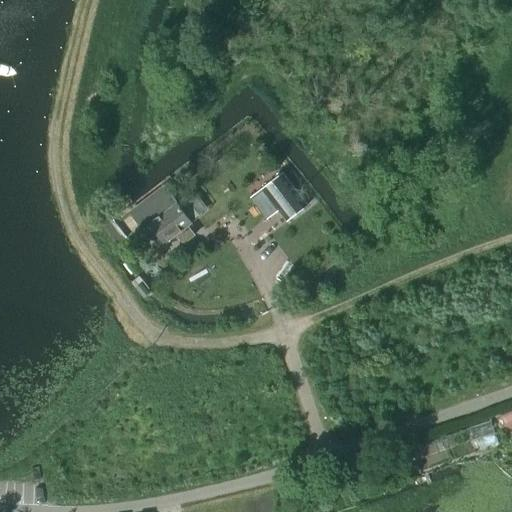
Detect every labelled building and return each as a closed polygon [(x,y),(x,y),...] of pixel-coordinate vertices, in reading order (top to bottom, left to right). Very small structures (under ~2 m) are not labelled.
[(283,173),(251,198),(267,219),(280,210),(288,220),(308,204),(283,173)] [(162,184),(129,210),(133,216),(134,217),(150,239),(156,234),(165,245),(177,236),(183,244),(194,235),(188,227),(192,224),(176,203),(167,191),(162,184)] [(113,218),(104,225),(111,234),(120,228),(118,225),(113,218)] [(511,412),(501,417),(505,426),(511,429),(511,412)] [(416,460),(404,464),(408,475),(409,478),(421,473),(416,460)]
